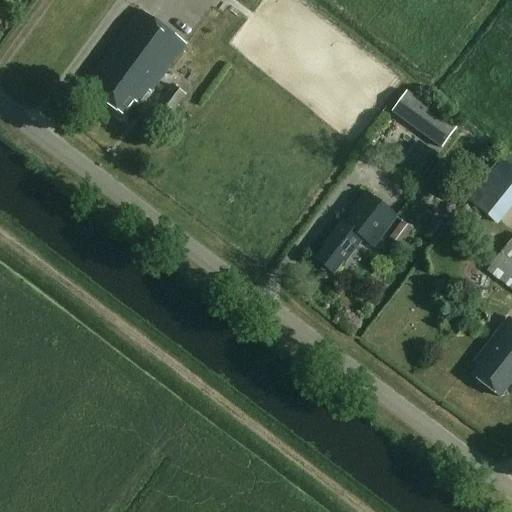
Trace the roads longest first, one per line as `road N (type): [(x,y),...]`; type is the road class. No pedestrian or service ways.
road 1 (tertiary): [(511,484),(0,102)]
road 2 (track): [(0,235),(357,511)]
